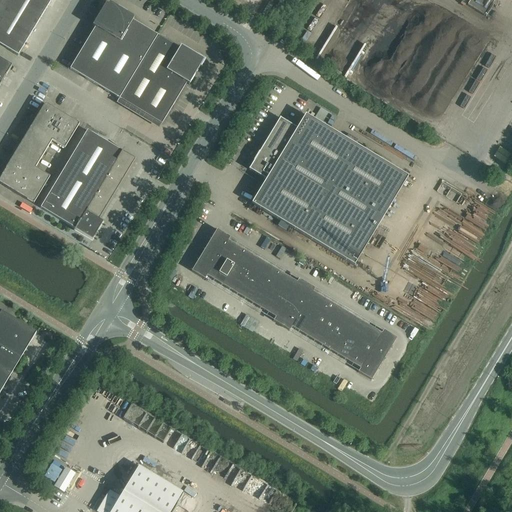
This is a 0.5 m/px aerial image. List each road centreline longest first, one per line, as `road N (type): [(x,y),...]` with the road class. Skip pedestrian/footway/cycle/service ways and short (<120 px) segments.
road 1 (unknown): [(216,194),(191,252),(195,273),(365,380),(381,375),(399,348),(398,334),(228,219)]
road 2 (tertiary): [(107,311),(397,482),(430,473),(511,337)]
road 3 (tertiary): [(264,49),(107,311)]
road 4 (unclassified): [(484,191),(264,49)]
road 5 (unknown): [(36,73),(199,156),(216,194)]
road 6 (tertiary): [(107,311),(0,479)]
road 7 (unclassified): [(0,135),(80,0)]
road 8 (unknown): [(435,159),(373,272)]
